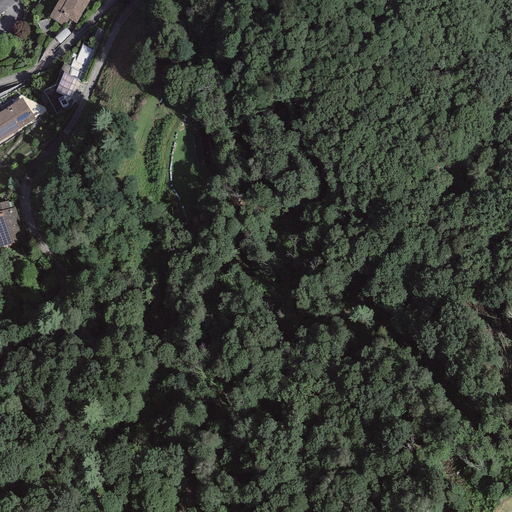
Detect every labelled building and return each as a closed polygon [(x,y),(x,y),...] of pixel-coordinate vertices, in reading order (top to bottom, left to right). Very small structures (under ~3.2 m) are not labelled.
[(76,23),(90,0),(58,0),(49,17),(63,26),(69,19),(76,23)] [(79,63),(88,67),(94,54),(85,50),(79,63)] [(83,73),(63,63),(61,70),(64,72),(56,92),(71,98),(78,79),(81,80),(83,73)] [(0,141),(35,119),(22,97),(0,111),(0,141)] [(205,132),(192,134),(198,167),(210,165),(208,150),(212,150),(210,132),(205,133),(205,132)] [(8,200),(0,202),(0,247),(26,239),(13,201),(9,203),(8,200)]
